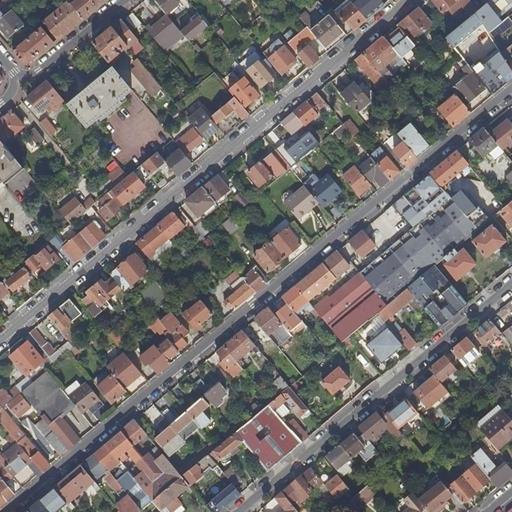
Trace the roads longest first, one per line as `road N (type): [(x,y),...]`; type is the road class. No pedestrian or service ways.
road 1 (residential): [(511,90),(5,511)]
road 2 (residential): [(0,339),(408,0)]
road 3 (residential): [(239,511),(511,285)]
road 4 (residential): [(124,0),(31,75),(16,76)]
